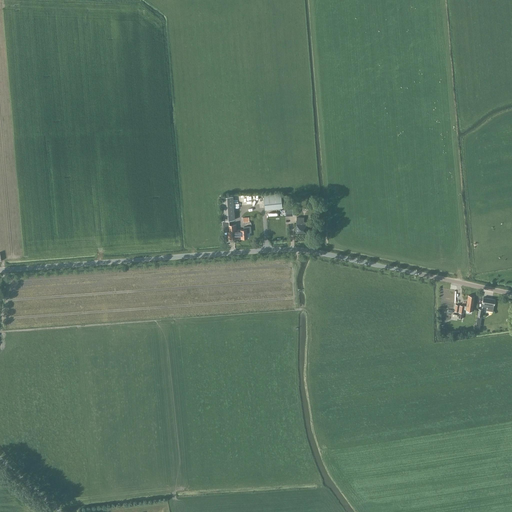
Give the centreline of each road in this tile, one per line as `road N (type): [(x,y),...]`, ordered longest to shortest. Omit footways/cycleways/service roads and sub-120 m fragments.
road 1 (unclassified): [(511,293),(301,250),(0,269)]
road 2 (track): [(53,505),(171,489),(175,511)]
